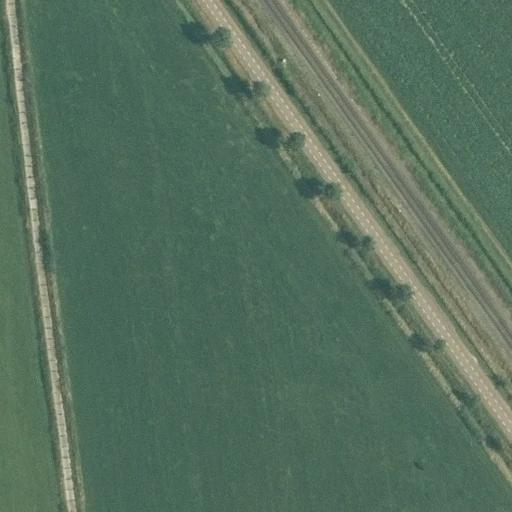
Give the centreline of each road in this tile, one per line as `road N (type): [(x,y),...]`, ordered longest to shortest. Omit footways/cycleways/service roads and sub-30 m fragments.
road 1 (unclassified): [(511,430),(206,0)]
road 2 (track): [(329,0),(511,261)]
